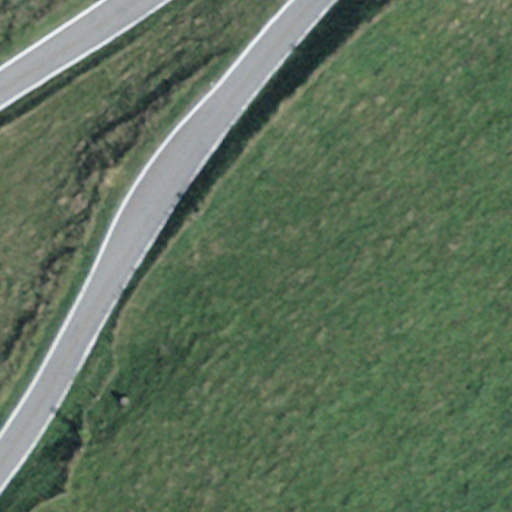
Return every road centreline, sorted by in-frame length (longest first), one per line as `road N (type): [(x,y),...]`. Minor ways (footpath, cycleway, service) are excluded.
road 1 (unclassified): [(315,0),(209,124),(0,465)]
road 2 (unclassified): [(0,90),(136,0)]
